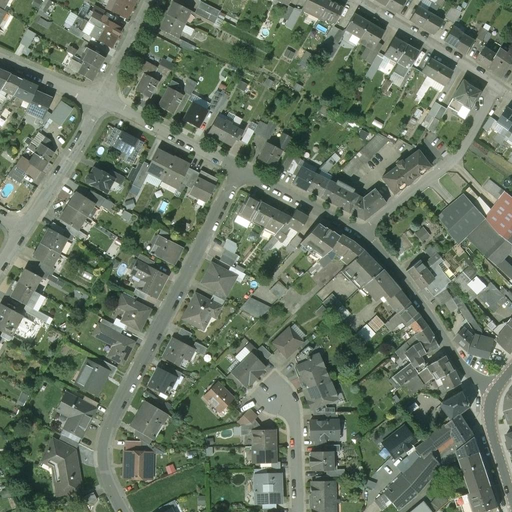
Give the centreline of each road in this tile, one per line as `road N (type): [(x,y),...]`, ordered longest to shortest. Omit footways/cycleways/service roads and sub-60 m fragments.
road 1 (residential): [(240,170),(110,419),(103,467),(122,511)]
road 2 (residential): [(493,392),(462,368),(361,232)]
road 3 (residential): [(361,232),(453,160),(499,87)]
road 4 (residential): [(357,1),(499,87)]
road 5 (residential): [(240,170),(102,100)]
road 6 (residential): [(102,100),(22,231)]
road 7 (residential): [(361,232),(240,170)]
road 8 (residential): [(296,511),(292,414),(276,389)]
